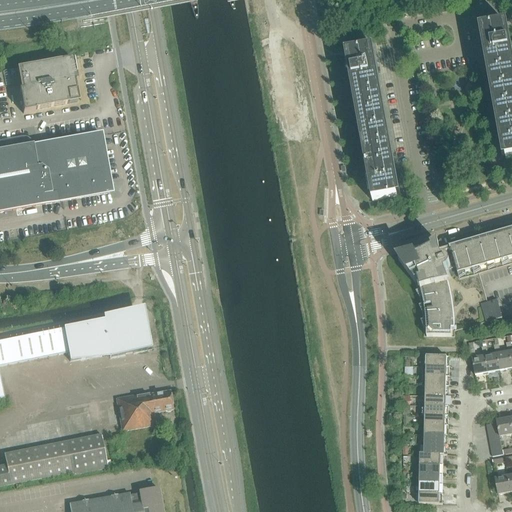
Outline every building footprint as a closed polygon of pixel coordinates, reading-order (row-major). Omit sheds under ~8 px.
[(482,29),(506,160),(511,158),(511,50),(507,24),(482,29)] [(373,202),(401,197),(374,49),(348,53),(346,54),(373,202)] [(74,83),(77,83),(73,60),(61,62),(62,64),(19,72),(23,91),(19,92),(23,114),(35,112),(35,110),(77,103),(74,83)] [(0,213),(111,194),(100,136),(34,148),(33,145),(0,151),(0,213)] [(437,243),(431,249),(432,251),(422,256),(421,254),(399,261),(416,284),(418,293),(420,300),(421,307),(423,314),(423,322),(424,330),(424,338),(454,338),(455,332),(502,319),(502,317),(501,318),(500,312),(500,309),(499,309),(498,306),(499,306),(497,301),(488,303),(479,275),(511,265),(511,230),(445,250),(440,251),(438,243),(437,243)] [(110,354),(111,358),(148,350),(141,320),(134,315),(64,329),(64,330),(0,342),(0,398),(4,398),(0,375),(0,367),(68,354),(70,362),(110,354)] [(494,346),(496,355),(497,354),(500,372),(511,369),(511,367),(509,352),(508,353),(500,354),(499,345),(494,346)] [(482,349),(483,357),(485,357),(488,374),(500,372),(497,354),(496,355),(488,356),(486,348),(482,349)] [(485,357),(483,357),(476,358),(474,350),(470,351),(471,360),(472,360),(475,376),(488,374),(485,357)] [(450,368),(450,358),(426,358),(426,368),(450,368)] [(449,378),(450,368),(426,368),(426,378),(449,378)] [(426,378),(426,387),(449,388),(449,378),(426,378)] [(426,387),(425,397),(449,398),(449,388),(426,387)] [(173,411),(170,392),(151,396),(151,394),(116,400),(121,433),(156,427),(154,414),(165,412),(168,413),(173,411)] [(425,397),(425,407),(449,407),(449,398),(425,397)] [(425,417),(448,417),(449,407),(425,407),(425,417)] [(425,417),(425,426),(448,427),(448,417),(425,417)] [(511,435),(511,432),(510,419),(497,421),(497,424),(498,429),(499,435),(500,438),(511,435)] [(425,426),(424,436),(448,437),(448,427),(425,426)] [(5,466),(0,467),(0,487),(71,473),(72,476),(107,469),(100,435),(3,455),(5,466)] [(424,436),(424,446),(448,446),(448,437),(424,436)] [(424,446),(424,455),(424,456),(443,456),(443,457),(447,457),(448,446),(424,446)] [(443,466),(443,457),(424,456),(420,455),(420,466),(443,466)] [(443,476),(443,466),(420,466),(420,475),(443,476)] [(443,486),(443,476),(420,475),(420,485),(443,486)] [(508,477),(495,479),(498,496),(511,494),(508,477)] [(443,496),(443,486),(420,485),(419,495),(443,496)] [(129,494),(69,505),(69,511),(161,511),(157,489),(139,493),(139,495),(129,496),(129,494)] [(442,506),(443,496),(419,495),(419,505),(442,506)]
